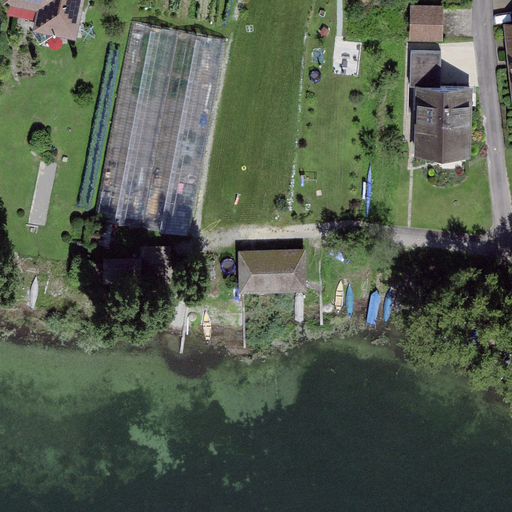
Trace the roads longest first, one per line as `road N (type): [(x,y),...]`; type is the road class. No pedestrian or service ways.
road 1 (track): [(511,234),(168,243)]
road 2 (residential): [(492,0),(511,189)]
